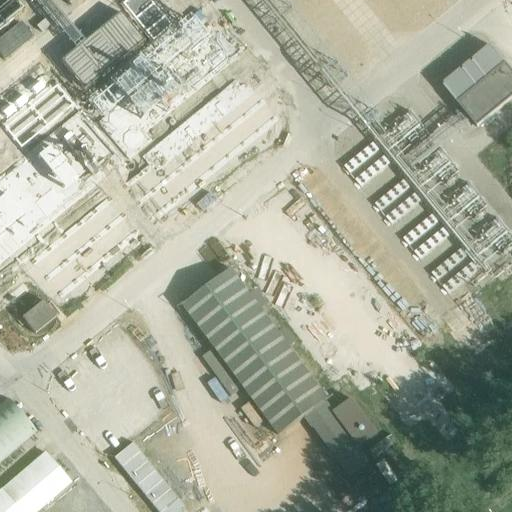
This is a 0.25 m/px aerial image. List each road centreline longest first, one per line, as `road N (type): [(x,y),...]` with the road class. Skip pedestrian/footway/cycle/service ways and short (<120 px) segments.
road 1 (unknown): [(155,267),(168,348),(228,481)]
road 2 (unknown): [(511,201),(468,145),(511,113)]
road 3 (unknown): [(94,0),(0,79)]
